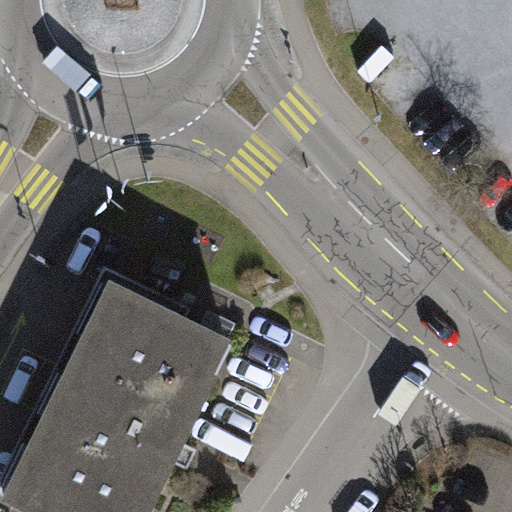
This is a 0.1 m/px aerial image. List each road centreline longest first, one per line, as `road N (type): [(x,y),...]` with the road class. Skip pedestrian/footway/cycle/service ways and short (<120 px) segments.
road 1 (tertiary): [(452,316),(209,70)]
road 2 (residential): [(452,316),(306,511)]
road 3 (primary): [(64,93),(107,108),(152,106),(209,70)]
road 4 (primary): [(0,200),(64,93)]
